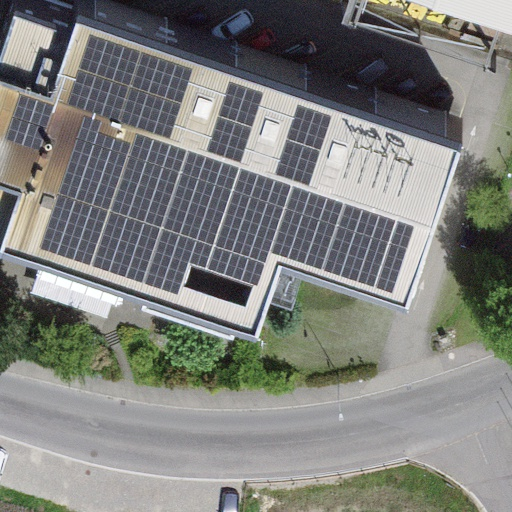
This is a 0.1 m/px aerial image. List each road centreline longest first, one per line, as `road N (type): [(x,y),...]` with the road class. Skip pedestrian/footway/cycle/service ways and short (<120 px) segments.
road 1 (unclassified): [(511,385),(465,407),(380,429),(253,448),(119,433),(0,402)]
road 2 (unknown): [(249,0),(489,82)]
